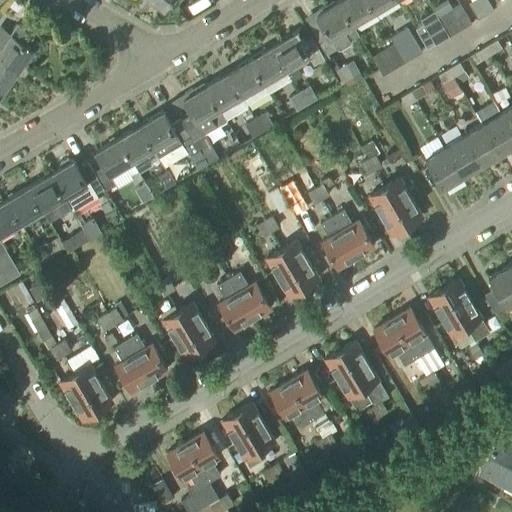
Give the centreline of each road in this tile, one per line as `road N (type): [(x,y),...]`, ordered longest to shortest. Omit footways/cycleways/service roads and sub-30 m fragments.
road 1 (residential): [(83,445),(123,437),(511,203)]
road 2 (residential): [(0,156),(151,65)]
road 3 (residential): [(83,445),(56,432),(0,340)]
road 4 (residential): [(151,65),(260,0)]
